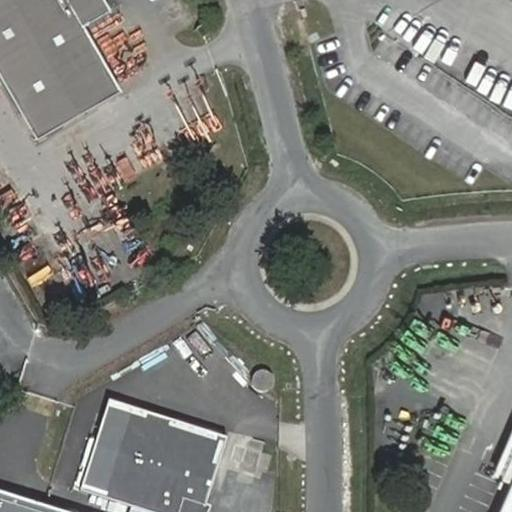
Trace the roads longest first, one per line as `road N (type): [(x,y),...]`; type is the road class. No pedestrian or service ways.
road 1 (residential): [(60,373),(221,284),(244,280)]
road 2 (unclassified): [(244,0),(304,197)]
road 3 (residential): [(324,511),(323,329)]
road 4 (residential): [(375,254),(511,239)]
